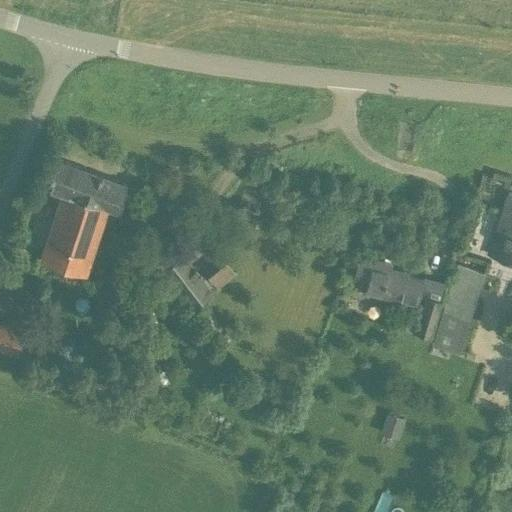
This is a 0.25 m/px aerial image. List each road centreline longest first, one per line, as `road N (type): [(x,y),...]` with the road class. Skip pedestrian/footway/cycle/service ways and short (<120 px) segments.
road 1 (unclassified): [(511,100),(217,67),(69,39)]
road 2 (unclassified): [(0,208),(69,39)]
